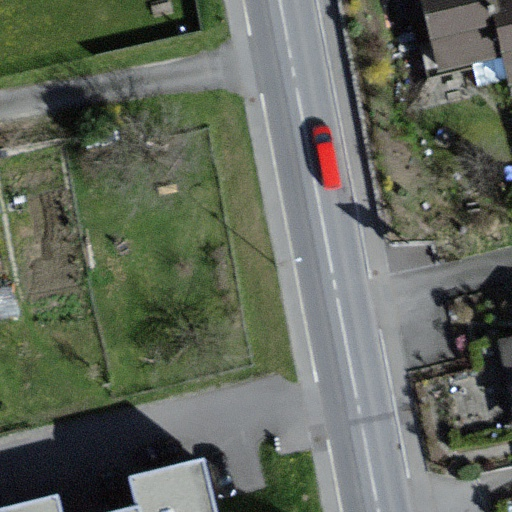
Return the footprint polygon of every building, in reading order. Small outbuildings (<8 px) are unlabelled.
[(431,0),(448,65),(511,48),(511,45),(500,0),(431,0)] [(511,0),(500,0),(511,45),(511,0)] [(511,337),(499,340),(511,406),(511,337)] [(221,511),(208,458),(137,476),(144,504),(146,511),(221,511)] [(0,511),(68,511),(63,492),(0,508),(0,511)]
